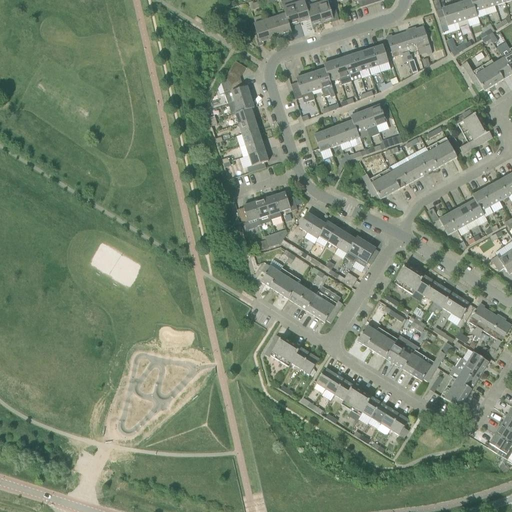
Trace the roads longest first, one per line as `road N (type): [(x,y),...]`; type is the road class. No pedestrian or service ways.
road 1 (residential): [(300,174),(266,69),(281,55),(392,18),(404,0)]
road 2 (residential): [(511,369),(462,432),(327,349)]
road 3 (residential): [(399,235),(420,203),(511,153)]
road 4 (residential): [(327,349),(399,235)]
road 5 (residential): [(511,304),(399,235)]
